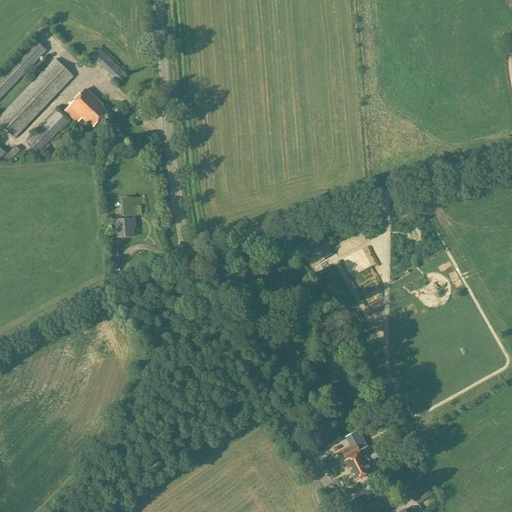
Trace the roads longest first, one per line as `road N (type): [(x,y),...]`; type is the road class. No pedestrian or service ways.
road 1 (track): [(186,250),(511,160)]
road 2 (tertiary): [(347,511),(225,335),(186,250)]
road 3 (tertiary): [(186,250),(158,0)]
road 4 (unclassified): [(0,349),(186,250)]
